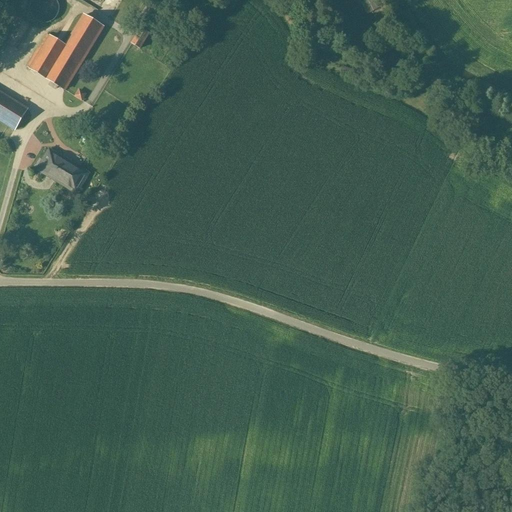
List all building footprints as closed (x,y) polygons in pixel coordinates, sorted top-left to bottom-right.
[(132,8),(117,0),(114,0),(109,11),(126,19),(132,8)] [(163,0),(151,0),(146,9),(155,14),(163,0)] [(362,0),(368,13),(382,7),(379,0),(362,0)] [(65,46),(45,78),(64,90),(103,27),(84,15),(65,46)] [(140,29),(131,44),(139,49),(148,34),(140,29)] [(46,34),(27,67),(29,69),(49,36),(46,34)] [(49,36),(29,69),(45,78),(65,46),(49,36)] [(79,88),(75,95),(84,101),(88,93),(79,88)] [(27,110),(0,92),(0,121),(15,130),(27,110)] [(87,174),(49,151),(37,170),(76,193),(87,174)]
